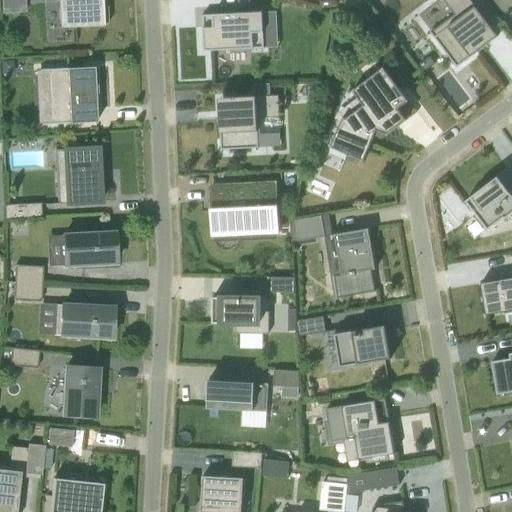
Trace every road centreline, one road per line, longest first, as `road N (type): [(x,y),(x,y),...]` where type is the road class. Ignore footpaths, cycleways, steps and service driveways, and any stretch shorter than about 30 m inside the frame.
road 1 (residential): [(151,0),(164,272),(150,511)]
road 2 (residential): [(465,511),(415,191),(433,165),(511,110)]
